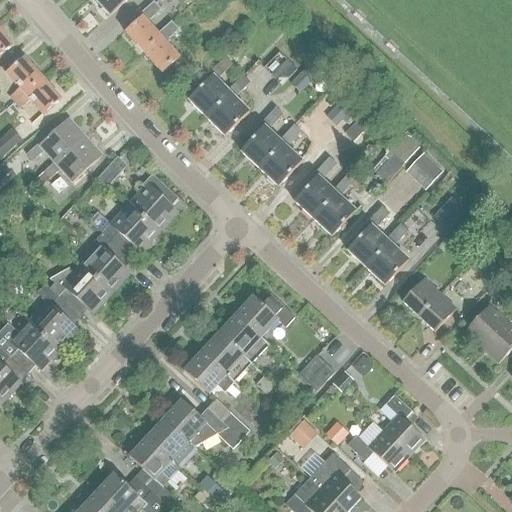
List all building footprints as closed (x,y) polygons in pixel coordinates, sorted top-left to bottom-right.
[(93,0),(92,1),(108,19),(129,0),(93,0)] [(158,41),(156,38),(145,27),(160,14),(151,4),(136,17),(140,21),(123,36),(141,57),(158,41)] [(158,41),(141,57),(159,77),(177,61),(163,45),(176,33),(170,25),(156,38),(158,41)] [(0,36),(0,56),(10,49),(0,36)] [(12,106),(39,81),(20,60),(2,76),(16,91),(6,100),(12,106)] [(186,104),(204,123),(230,98),(225,93),(215,83),(232,67),(224,61),(209,77),(212,80),(186,104)] [(287,62),(272,78),(280,86),(296,71),(287,62)] [(306,67),(289,85),(299,94),(316,77),(306,67)] [(230,98),(204,123),(222,141),(247,116),(233,102),(250,85),(242,77),(225,93),(230,98)] [(39,81),(12,106),(17,112),(26,104),(40,119),(58,102),(39,81)] [(342,101),(326,118),(336,127),(342,121),(347,126),(357,115),(342,101)] [(239,155),(257,172),(280,147),(278,145),(267,135),(283,118),(274,110),(258,128),(261,131),(239,155)] [(367,128),(359,120),(344,135),(353,143),(367,128)] [(52,167),(83,141),(67,123),(37,150),(35,148),(24,158),(30,165),(41,155),(52,167)] [(280,147),(257,172),(275,189),(298,164),(285,152),(300,135),(293,129),(278,145),(280,147)] [(8,132),(0,138),(0,159),(18,143),(8,132)] [(386,186),(419,150),(404,136),(371,172),(386,186)] [(83,141),(52,167),(41,177),(47,183),(58,174),(70,187),(100,160),(83,141)] [(422,155),(405,174),(425,192),(442,173),(422,155)] [(125,168),(116,159),(95,183),(105,191),(125,168)] [(291,205),(310,222),(333,197),(330,194),(320,184),(335,168),(327,161),(312,177),(314,179),(291,205)] [(3,166),(0,168),(0,186),(12,175),(3,166)] [(176,218),(170,212),(176,204),(185,212),(185,211),(146,174),(145,176),(149,180),(139,191),(135,187),(130,193),(136,198),(126,209),(157,238),(176,218)] [(40,189),(47,183),(41,177),(34,183),(40,189)] [(333,197),(310,222),(328,240),(352,214),(338,202),(354,185),(346,178),(330,194),(333,197)] [(451,199),(432,218),(447,232),(465,212),(451,199)] [(157,238),(126,209),(99,238),(129,264),(137,255),(139,257),(157,238)] [(345,253),(364,271),(387,246),(384,244),(374,233),(389,217),(381,210),(365,227),(367,229),(345,253)] [(96,214),(89,222),(99,231),(107,223),(96,214)] [(387,246),(364,271),(383,289),(406,263),(393,251),(407,235),(399,228),(384,244),(387,246)] [(97,250),(79,271),(108,298),(120,285),(127,278),(121,273),(129,264),(99,238),(92,246),(97,250)] [(42,291),(77,321),(85,313),(90,318),(108,298),(79,271),(73,277),(67,271),(51,281),(55,285),(49,292),(45,288),(42,291)] [(401,306),(416,320),(437,299),(421,284),(401,306)] [(26,328),(56,356),(75,336),(69,330),(77,321),(42,291),(38,296),(51,308),(48,312),(44,308),(26,328)] [(437,299),(416,320),(432,335),(452,313),(437,299)] [(250,301),(233,320),(259,344),(275,326),(283,333),(293,323),(269,302),(261,311),(250,301)] [(463,334),(480,351),(505,324),(488,308),(463,334)] [(233,320),(215,339),(249,368),(266,350),(259,344),(233,320)] [(511,350),(511,330),(505,324),(480,351),(497,367),(511,350)] [(0,357),(25,379),(32,370),(38,375),(56,356),(26,328),(19,336),(8,327),(0,335),(0,357)] [(249,368),(215,339),(199,357),(231,386),(243,373),(250,379),(255,374),(249,368)] [(348,372),(360,382),(375,365),(362,354),(348,372)] [(0,408),(0,409),(18,389),(17,388),(25,379),(0,357),(0,408)] [(231,386),(199,357),(181,376),(206,399),(217,388),(224,395),(231,386)] [(316,357),(299,376),(317,393),(334,373),(316,357)] [(344,373),(332,385),(341,394),(353,381),(344,373)] [(265,398),(273,389),(262,379),(254,388),(265,398)] [(396,419),(382,434),(408,459),(423,443),(403,423),(411,414),(393,398),(384,407),(396,419)] [(205,412),(197,421),(179,404),(160,424),(192,452),(195,450),(214,438),(230,453),(239,443),(220,426),(205,412)] [(220,426),(239,443),(247,435),(228,418),(220,426)] [(303,420),(289,436),(303,449),(317,432),(303,420)] [(176,470),(192,452),(160,424),(143,442),(176,470)] [(335,427),(325,437),(335,446),(344,436),(335,427)] [(408,459),(382,434),(367,450),(355,438),(346,448),(364,464),(372,455),(393,475),(408,459)] [(140,474),(132,482),(165,511),(177,511),(181,508),(161,491),(178,472),(176,470),(143,442),(126,461),(140,474)] [(276,454),(267,464),(274,470),(282,461),(276,454)] [(309,483),(340,511),(349,511),(360,500),(341,482),(349,473),(332,457),(323,466),(324,468),(309,483)] [(147,511),(165,511),(132,482),(125,490),(111,477),(94,496),(110,511),(141,511),(145,509),(147,511)] [(221,492),(209,481),(201,489),(213,500),(221,492)] [(340,511),(309,483),(295,499),(293,497),(284,507),(289,511),(340,511)] [(110,511),(94,496),(79,511),(110,511)]
